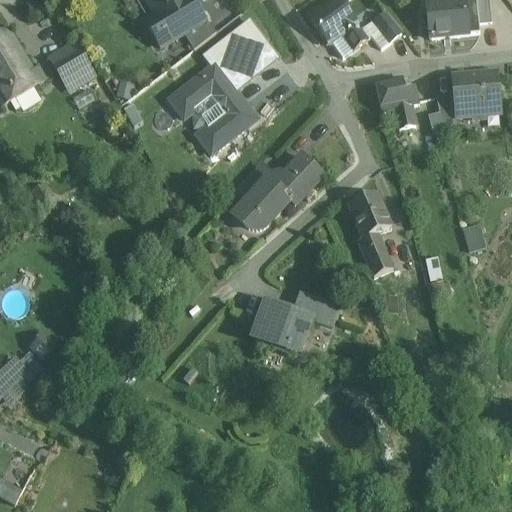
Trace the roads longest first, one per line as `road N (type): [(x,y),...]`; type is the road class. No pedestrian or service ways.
road 1 (residential): [(324,79),(368,168),(279,237)]
road 2 (residential): [(324,79),(511,56)]
